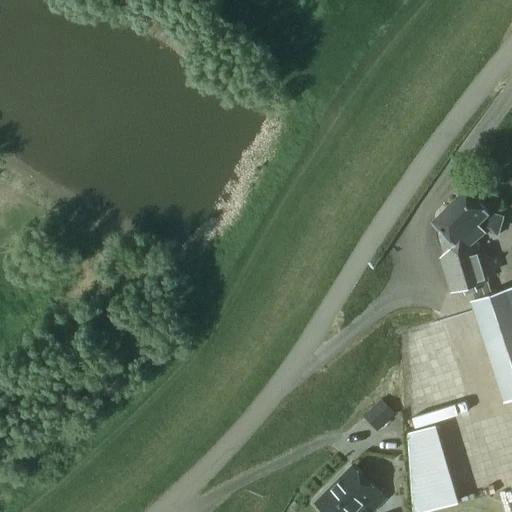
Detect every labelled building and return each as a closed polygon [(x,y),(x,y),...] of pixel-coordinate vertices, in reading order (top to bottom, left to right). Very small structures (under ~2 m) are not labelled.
[(441,257),(452,291),(471,285),(475,299),(492,293),(474,240),(484,231),(498,235),(504,217),(489,213),(466,189),(434,220),(456,243),(441,257)] [(475,299),(474,299),(508,399),(511,398),(511,286),(492,293),(475,299)] [(404,341),(444,332),(441,321),(401,329),(404,341)] [(411,400),(415,411),(449,399),(445,388),(411,400)] [(396,414),(381,398),(363,415),(378,430),(396,414)] [(424,510),(462,499),(441,423),(402,434),(424,510)] [(386,497),(353,463),(314,501),(325,511),(358,511),(367,504),(373,510),(386,497)]
